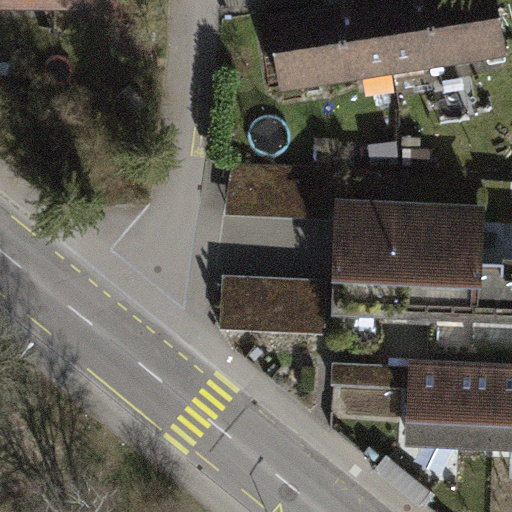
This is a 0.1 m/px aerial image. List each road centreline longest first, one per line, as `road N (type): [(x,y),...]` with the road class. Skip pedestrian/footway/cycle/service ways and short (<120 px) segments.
road 1 (residential): [(195,0),(195,81),(177,203),(154,254),(101,331)]
road 2 (secondary): [(101,331),(324,511)]
road 3 (secondary): [(0,249),(101,331)]
